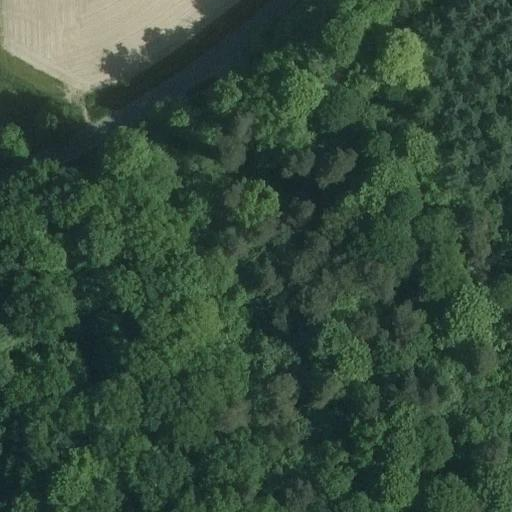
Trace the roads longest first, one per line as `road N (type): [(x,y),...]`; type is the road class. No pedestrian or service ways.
road 1 (track): [(219,58),(250,126),(274,218),(309,263),(354,284),(395,288),(511,269)]
road 2 (unclassified): [(0,181),(84,141),(219,58),(283,0)]
